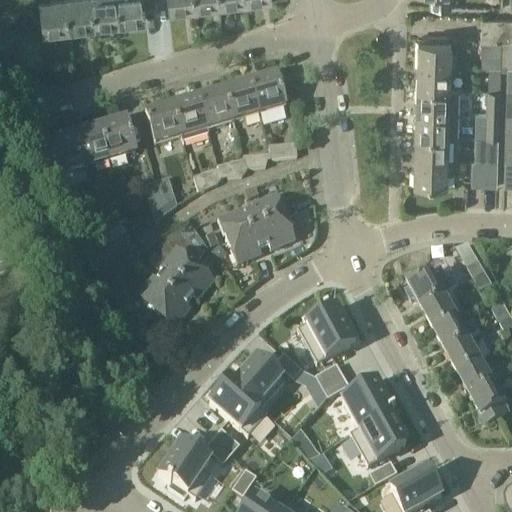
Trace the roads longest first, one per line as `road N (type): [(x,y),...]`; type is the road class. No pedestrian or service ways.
road 1 (residential): [(313,34),(39,114),(0,51)]
road 2 (residential): [(111,489),(236,332),(351,255)]
road 3 (residential): [(460,467),(351,255)]
road 4 (residential): [(351,255),(313,34)]
road 5 (residential): [(351,255),(421,230),(511,221)]
